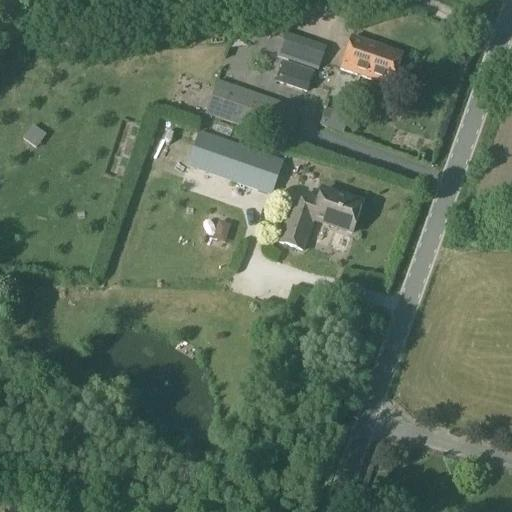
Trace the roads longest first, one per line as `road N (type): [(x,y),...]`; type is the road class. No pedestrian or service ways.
road 1 (unclassified): [(332,511),(502,38)]
road 2 (residential): [(8,0),(22,17),(69,30),(346,0)]
